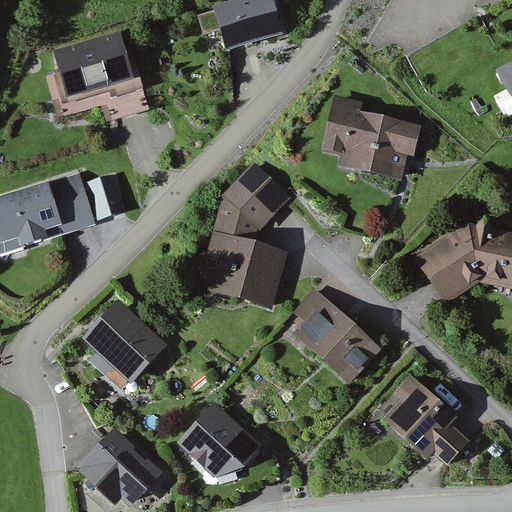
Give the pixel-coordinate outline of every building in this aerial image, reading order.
[(269,0),(249,0),(211,13),(225,55),(282,37),(269,0)] [(118,36),(52,57),(66,102),(132,81),(118,36)] [(511,73),(501,79),(511,102),(511,73)] [(418,134),(326,114),(316,161),(408,182),(418,134)] [(224,201),(260,236),(291,205),(255,169),(224,201)] [(81,176),(0,203),(0,246),(3,257),(98,225),(81,176)] [(511,235),(473,224),(413,260),(444,308),(480,286),(511,293),(511,235)] [(282,254),(229,241),(215,299),(267,312),(282,254)] [(376,350),(324,301),(290,337),(343,386),(376,350)] [(164,350),(119,306),(81,344),(126,388),(164,350)] [(457,423),(411,382),(398,396),(406,403),(386,426),(425,460),(431,454),(440,462),(448,469),(467,446),(450,431),(457,423)] [(258,452),(214,410),(178,448),(222,490),(258,452)] [(132,511),(161,483),(113,437),(76,475),(80,479),(114,511),(132,511)]
